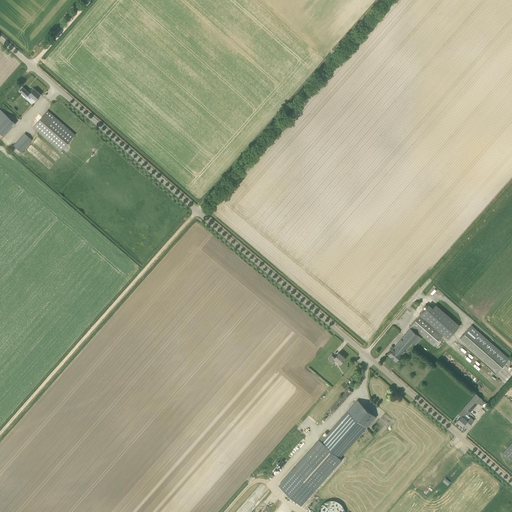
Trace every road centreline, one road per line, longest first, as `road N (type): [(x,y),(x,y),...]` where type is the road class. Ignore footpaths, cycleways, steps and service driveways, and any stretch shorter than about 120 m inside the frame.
road 1 (unclassified): [(0,41),(511,483)]
road 2 (track): [(0,435),(197,211)]
road 3 (track): [(384,0),(197,211)]
road 4 (track): [(511,192),(365,353)]
